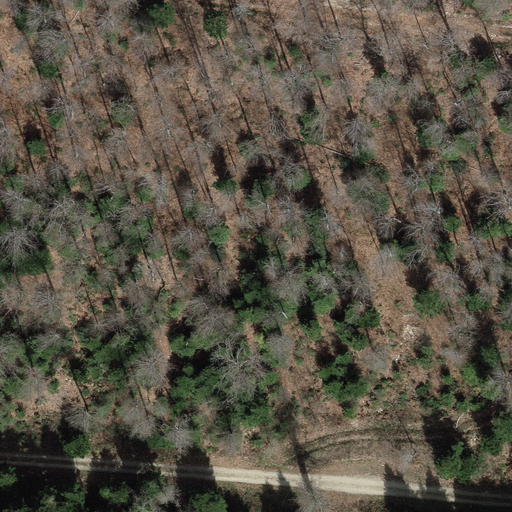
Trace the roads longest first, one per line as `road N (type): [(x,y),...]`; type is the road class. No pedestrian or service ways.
road 1 (track): [(511,498),(0,459)]
road 2 (track): [(231,0),(511,33)]
road 3 (track): [(258,479),(328,438),(433,434),(511,414)]
